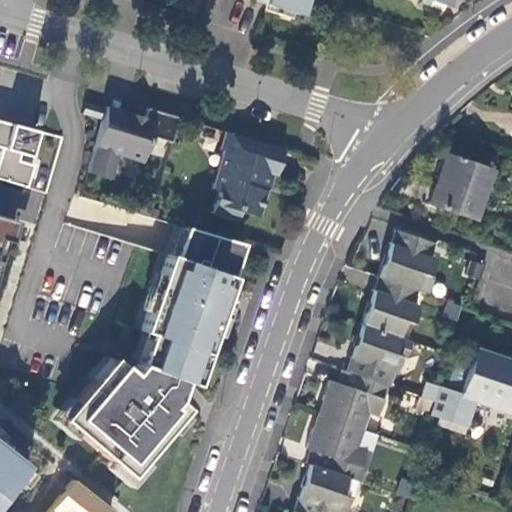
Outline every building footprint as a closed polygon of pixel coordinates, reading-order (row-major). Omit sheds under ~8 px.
[(266,0),(265,4),(303,15),(307,0),(266,0)] [(98,108),(80,103),(77,111),(95,117),(98,108)] [(84,174),(108,181),(116,155),(140,162),(145,143),(152,140),(168,144),(175,120),(144,110),(142,119),(103,108),(84,174)] [(36,130),(0,119),(0,181),(25,189),(31,168),(15,163),(18,153),(28,156),(36,130)] [(209,215),(235,222),(237,214),(255,219),(267,176),(273,177),(281,151),(221,133),(215,151),(220,153),(209,191),(215,192),(209,215)] [(486,169),(442,154),(426,204),(471,219),(486,169)] [(0,266),(13,220),(0,215),(0,266)] [(175,224),(138,331),(146,334),(135,364),(127,373),(109,358),(57,419),(125,477),(183,410),(171,400),(178,381),(191,386),(240,243),(175,224)] [(429,245),(391,231),(375,277),(412,290),(418,272),(425,274),(431,257),(425,255),(429,245)] [(472,276),(477,264),(467,260),(462,272),(472,276)] [(412,290),(375,277),(360,322),(397,335),(403,318),(408,320),(414,303),(409,301),(413,291),(412,290)] [(456,307),(446,303),(442,314),(452,317),(456,307)] [(397,335),(360,322),(343,370),(382,384),(388,369),(392,370),(397,355),(403,358),(409,339),(397,335)] [(511,398),(511,363),(471,350),(456,395),(508,412),(511,398)] [(343,370),(340,369),(334,385),(326,382),(315,414),(361,429),(367,411),(375,414),(385,384),(382,384),(343,370)] [(423,381),(419,396),(430,400),(435,385),(423,381)] [(414,408),(426,412),(430,400),(419,396),(414,408)] [(361,429),(315,414),(304,447),(308,449),(303,464),(306,465),(353,481),(364,448),(355,445),(361,429)] [(359,483),(375,433),(361,429),(355,445),(364,448),(353,481),(356,482),(359,483)] [(0,511),(0,486),(18,465),(0,450),(0,511),(104,511),(106,510),(68,479),(41,511),(0,511)] [(350,499),(356,482),(353,481),(306,465),(291,511),(293,511),(334,511),(335,510),(339,511),(345,497),(350,499)] [(400,477),(394,494),(406,498),(412,482),(400,477)]
